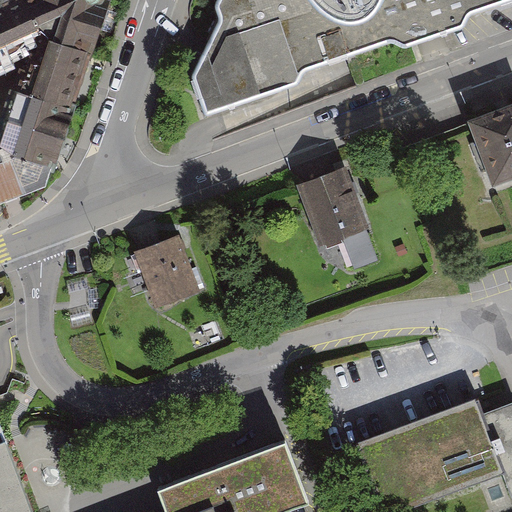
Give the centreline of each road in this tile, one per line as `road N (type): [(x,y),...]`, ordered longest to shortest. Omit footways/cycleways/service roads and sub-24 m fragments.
road 1 (residential): [(38,236),(41,333),(51,369),(86,397),(108,402),(130,402),(377,324),(508,322)]
road 2 (residential): [(101,211),(511,57)]
road 3 (residential): [(101,211),(157,2)]
